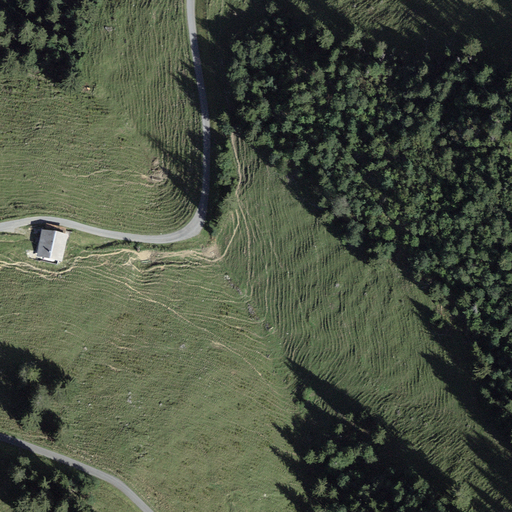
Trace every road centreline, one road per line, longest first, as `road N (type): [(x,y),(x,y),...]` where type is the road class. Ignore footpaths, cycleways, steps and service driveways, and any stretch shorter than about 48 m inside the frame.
road 1 (track): [(0,226),(42,218),(158,239),(196,222),(206,135),(194,0)]
road 2 (track): [(0,439),(74,465),(137,511)]
